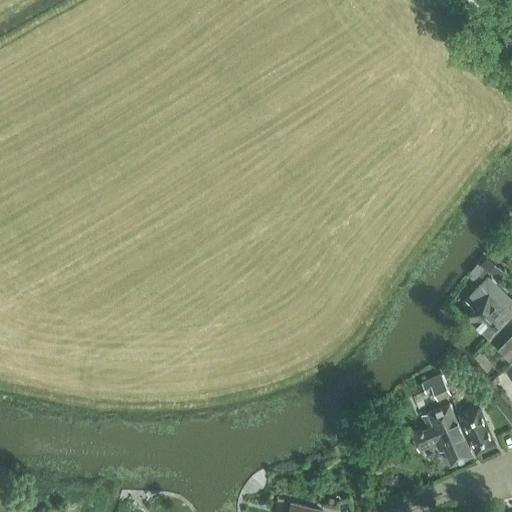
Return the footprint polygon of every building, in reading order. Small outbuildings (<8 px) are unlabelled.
[(480,263),(496,276),(502,269),(486,256),(480,263)] [(476,278),(484,268),(477,263),(470,272),(476,278)] [(511,300),(487,276),(469,294),(478,303),(467,314),(490,336),(511,313),(511,300)] [(511,358),(511,357),(511,333),(500,346),(511,358)] [(437,399),(450,393),(445,381),(432,387),(437,399)] [(472,453),(457,420),(449,402),(428,411),(434,425),(423,430),(422,429),(412,433),(419,450),(434,443),(438,451),(444,448),(451,463),(472,453)] [(476,452),(495,443),(478,404),(458,413),(476,452)] [(322,511),(323,510),(291,502),(288,511),(322,511)]
